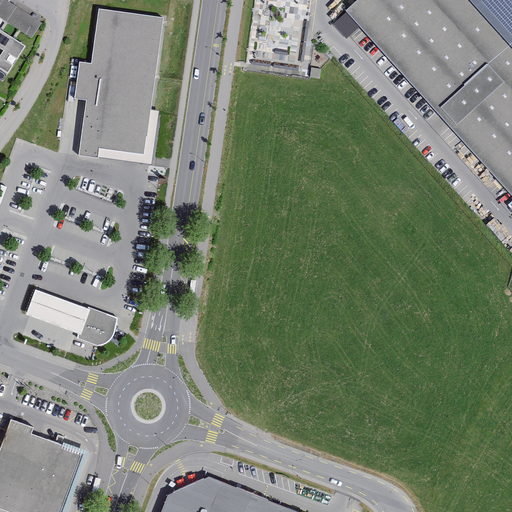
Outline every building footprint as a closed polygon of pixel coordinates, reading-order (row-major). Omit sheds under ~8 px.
[(0,0),(0,19),(33,40),(42,26),(1,0),(0,0)] [(511,0),(360,0),(334,24),(347,39),(359,29),(511,199),(511,0)] [(86,103),(79,158),(97,161),(98,151),(145,156),(164,20),(100,11),(91,66),(80,64),(75,101),(86,103)] [(0,70),(8,75),(26,49),(0,31),(0,70)] [(113,338),(118,320),(88,309),(88,310),(66,302),(36,291),(27,317),(57,328),(79,336),(77,340),(97,347),(103,346),(109,343),(113,338)] [(32,434),(34,429),(11,420),(0,450),(0,510),(5,511),(65,511),(87,453),(32,434)] [(295,511),(251,494),(244,511),(295,511)]
